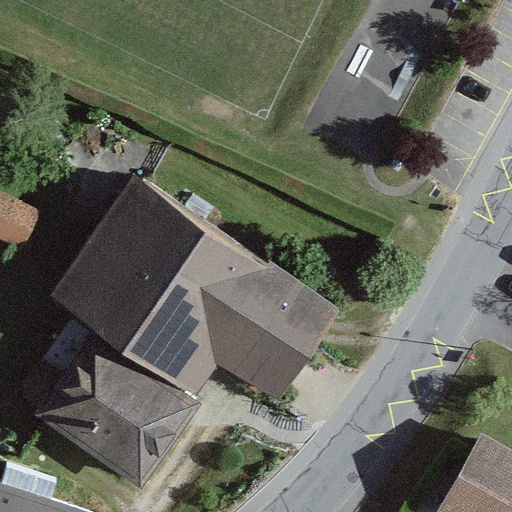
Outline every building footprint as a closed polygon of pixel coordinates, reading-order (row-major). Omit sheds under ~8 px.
[(275,401),(334,307),(187,215),(186,216),(118,166),(29,288),(173,392),(201,354),(275,401)] [(0,225),(31,234),(41,196),(0,185),(0,225)] [(13,411),(132,490),(185,410),(67,331),(13,411)] [(511,511),(511,452),(466,428),(423,506),(433,511),(511,511)] [(0,511),(99,511),(100,510),(0,477),(0,511)]
